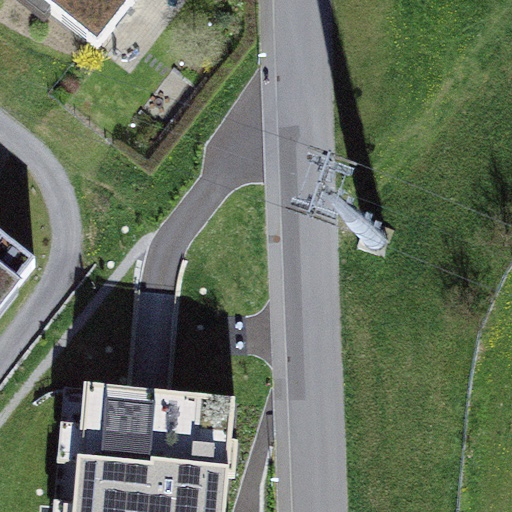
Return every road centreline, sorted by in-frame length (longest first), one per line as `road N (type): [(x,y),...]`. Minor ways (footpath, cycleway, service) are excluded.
road 1 (residential): [(328,511),(325,0)]
road 2 (track): [(0,388),(46,328),(78,257),(72,203),(40,146),(0,111)]
